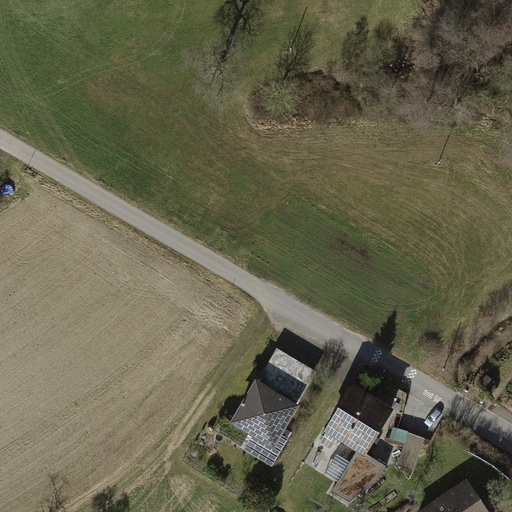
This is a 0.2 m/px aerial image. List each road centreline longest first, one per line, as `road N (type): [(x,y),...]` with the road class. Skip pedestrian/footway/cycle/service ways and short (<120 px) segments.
road 1 (residential): [(0,138),(511,438)]
road 2 (track): [(362,352),(283,476),(279,490),(289,511)]
